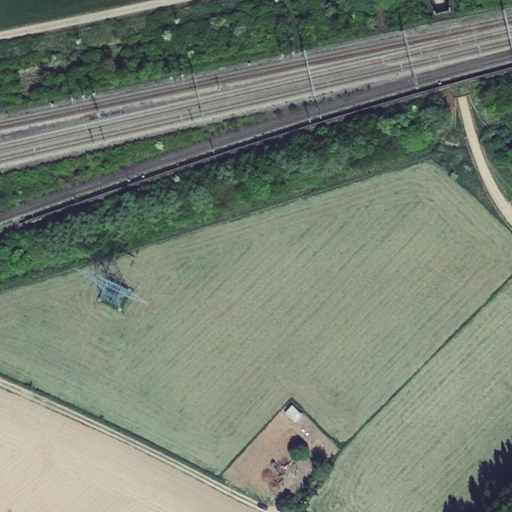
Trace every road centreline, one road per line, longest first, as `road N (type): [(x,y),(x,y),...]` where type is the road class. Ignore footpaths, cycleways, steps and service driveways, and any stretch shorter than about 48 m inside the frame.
road 1 (track): [(0,380),(272,511)]
road 2 (track): [(439,0),(471,139),(511,217)]
road 3 (track): [(179,0),(0,37)]
